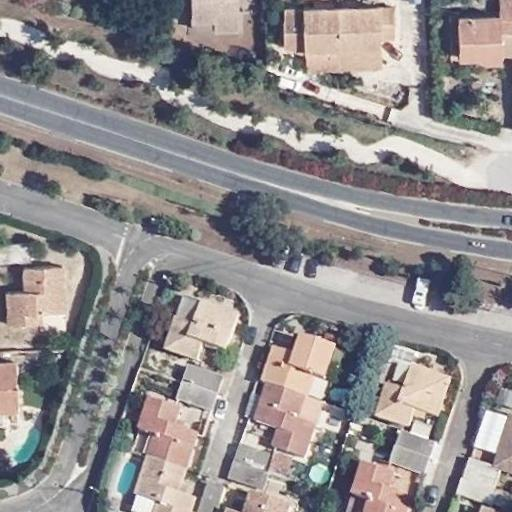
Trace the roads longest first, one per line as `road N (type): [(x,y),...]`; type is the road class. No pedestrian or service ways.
road 1 (residential): [(485,340),(174,252)]
road 2 (residential): [(44,500),(71,494),(100,462),(174,252)]
road 3 (secondary): [(275,184),(0,93)]
road 4 (residential): [(145,250),(130,268),(69,460),(44,500)]
road 5 (secondary): [(275,184),(430,237),(511,250)]
road 6 (secondary): [(511,218),(275,184)]
road 7 (residential): [(485,340),(435,507)]
road 8 (residential): [(145,250),(0,194)]
